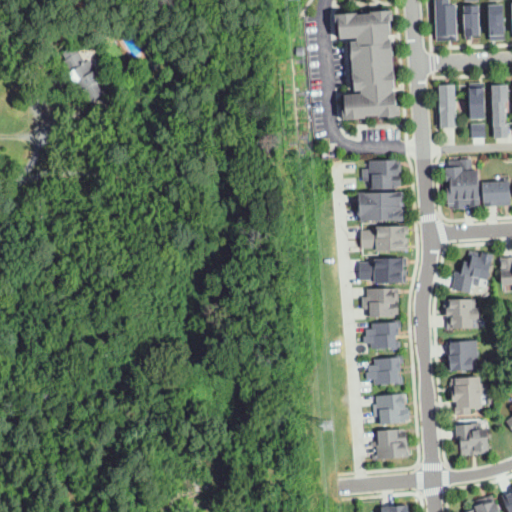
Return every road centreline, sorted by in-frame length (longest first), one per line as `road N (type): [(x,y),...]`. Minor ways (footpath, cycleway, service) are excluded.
road 1 (residential): [(412,0),(430,233),(422,301),(435,511)]
road 2 (residential): [(511,462),(477,473),(341,484)]
